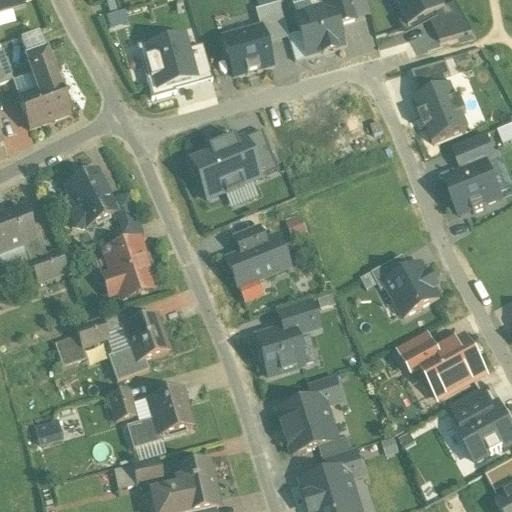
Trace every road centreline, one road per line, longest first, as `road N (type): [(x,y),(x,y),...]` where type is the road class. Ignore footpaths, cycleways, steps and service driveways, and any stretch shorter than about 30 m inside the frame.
road 1 (residential): [(277,511),(207,300),(122,122)]
road 2 (residential): [(122,122),(0,182)]
road 3 (residential): [(122,122),(64,0)]
